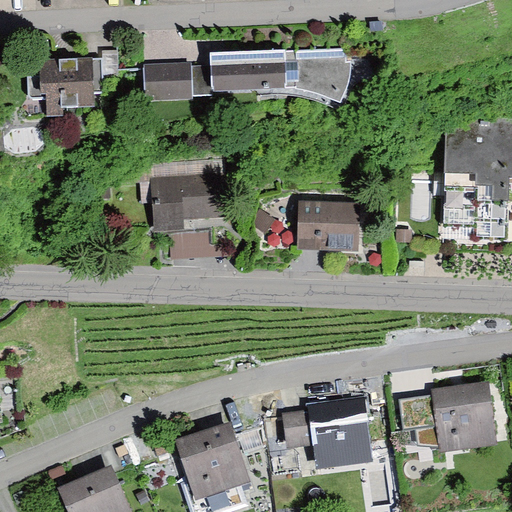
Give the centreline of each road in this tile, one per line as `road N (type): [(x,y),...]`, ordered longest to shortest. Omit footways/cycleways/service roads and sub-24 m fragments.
road 1 (residential): [(0,281),(511,300)]
road 2 (residential): [(0,25),(383,10),(451,0)]
